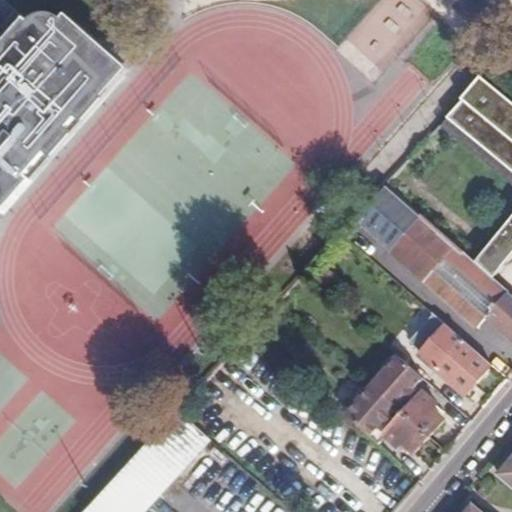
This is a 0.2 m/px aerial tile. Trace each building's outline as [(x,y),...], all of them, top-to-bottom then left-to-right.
[(29,22),(20,15),(0,39),(0,207),(118,68),(57,16),(42,14),(35,17),(29,22)] [(511,101),(483,78),(442,122),(511,179),(511,224),(477,267),(489,278),(496,284),(511,263),(511,101)] [(489,278),(383,186),(361,210),(415,260),(421,254),(438,269),(427,280),(478,328),(488,317),(511,336),(511,297),(496,284),(489,278)] [(302,275),(311,282),(313,283),(350,242),(340,233),(302,275)] [(302,275),(276,303),(285,311),(311,282),(302,275)] [(276,303),(249,333),(258,341),(285,311),(276,303)] [(462,340),(446,326),(419,356),(436,370),(462,340)] [(492,366),(462,340),(436,370),(466,396),(492,366)] [(426,432),(430,436),(443,422),(431,411),(436,405),(423,394),(420,398),(414,392),(424,379),(399,357),(374,387),(395,405),(426,432)] [(423,394),(431,385),(424,379),(414,392),(420,398),(423,394)] [(415,455),(430,436),(426,432),(395,405),(374,387),(347,419),(379,446),(385,439),(397,450),(403,444),(415,455)] [(141,511),(206,441),(176,414),(111,485),(86,511),(141,511)] [(511,459),(500,474),(511,484),(511,459)]
